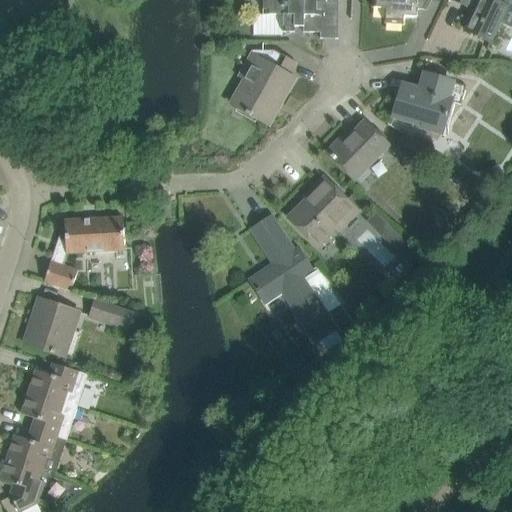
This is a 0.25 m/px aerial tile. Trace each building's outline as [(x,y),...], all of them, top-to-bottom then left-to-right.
[(338,39),(338,0),(262,0),(263,15),(283,15),(283,33),(294,33),(294,27),(303,27),(303,33),(320,33),(320,39),(338,39)] [(373,0),(373,8),(386,9),(385,23),(403,24),(403,16),(416,17),(417,10),(425,10),(429,2),(430,0),(373,0)] [(511,0),(453,0),(466,6),(467,4),(476,7),(465,30),(490,43),(500,22),(511,28),(511,25),(511,0)] [(253,51),(239,76),(245,79),(231,104),(269,125),(295,79),(289,76),(296,63),(275,51),(253,51)] [(467,87),(426,75),(421,92),(402,87),(394,115),(421,123),(420,125),(446,133),(455,104),(461,105),(467,87)] [(327,152),(327,153),(355,180),(388,146),(364,122),(331,155),(327,152)] [(403,134),(393,148),(415,163),(425,149),(403,134)] [(500,168),(483,173),(487,188),(505,183),(500,168)] [(357,211),(324,178),(314,188),(318,191),(309,201),(307,199),(288,218),(316,247),(335,228),(337,231),(357,211)] [(375,213),(366,223),(383,240),(393,230),(375,213)] [(125,251),(123,217),(65,220),(66,241),(59,239),(60,236),(59,236),(44,283),(71,292),(78,271),(66,267),(71,254),(125,251)] [(276,263),(250,280),(263,299),(277,289),(281,296),(313,344),(317,342),(325,354),(343,342),(329,319),(302,278),(312,272),(298,249),(294,251),(274,221),(254,235),(269,257),(271,255),(276,263)] [(408,246),(398,255),(407,264),(417,254),(408,246)] [(80,313),(38,300),(33,315),(36,316),(32,327),(30,326),(24,343),(60,355),(70,327),(75,328),(80,313)] [(127,329),(133,312),(96,300),(91,318),(127,329)] [(126,332),(134,342),(140,337),(133,327),(126,332)] [(36,370),(29,392),(79,408),(89,376),(53,364),(49,374),(36,370)] [(68,441),(76,417),(79,408),(29,392),(21,414),(35,419),(31,429),(59,438),(68,441)] [(15,435),(7,458),(43,469),(46,458),(52,459),(59,438),(31,429),(28,440),(15,435)] [(7,458),(0,480),(13,484),(10,495),(18,511),(20,511),(37,504),(45,482),(39,480),(43,469),(7,458)]
